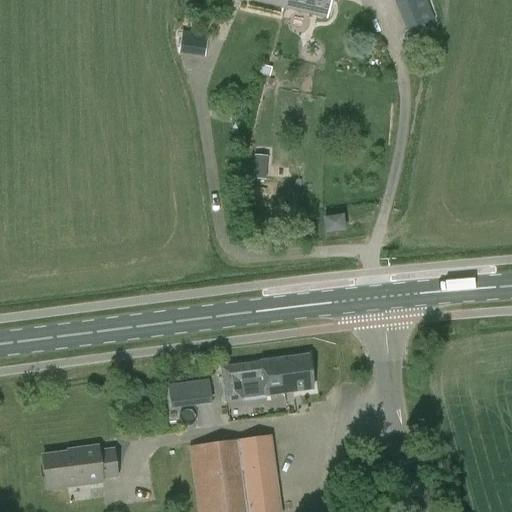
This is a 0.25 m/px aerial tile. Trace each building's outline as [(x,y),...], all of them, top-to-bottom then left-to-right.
[(246,0),(285,9),(286,0),(246,0)] [(286,0),(285,9),(326,20),(330,0),(286,0)] [(426,0),(392,0),(407,33),(435,21),(426,0)] [(209,52),(210,33),(183,32),(183,52),(209,52)] [(270,166),(270,177),(304,177),(304,166),(270,166)] [(327,233),(344,231),(342,218),(325,220),(327,233)] [(226,402),(242,400),(313,390),(308,356),(261,362),(262,363),(221,369),(226,402)] [(171,384),(174,407),(215,402),(212,379),(171,384)] [(280,511),(270,437),(190,448),(198,511),(280,511)] [(47,490),(102,483),(102,481),(118,479),(114,449),(98,451),(98,448),(77,450),(77,452),(43,457),(47,490)]
